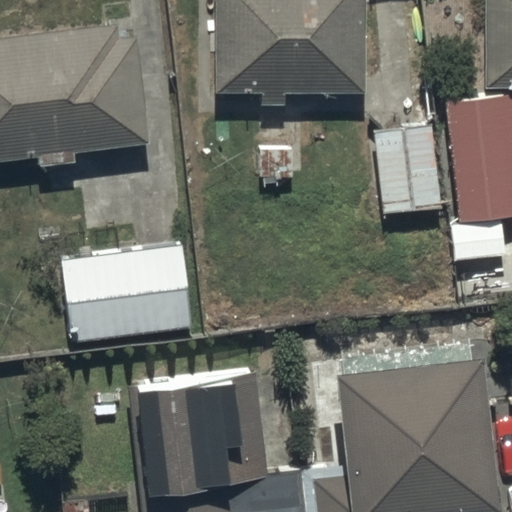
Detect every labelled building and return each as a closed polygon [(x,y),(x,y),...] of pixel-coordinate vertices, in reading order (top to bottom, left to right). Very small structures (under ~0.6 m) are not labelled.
[(213,0),(214,79),(261,79),(261,94),(284,94),(284,79),(367,79),(366,0),(213,0)] [(511,0),(484,0),(484,74),(511,74),(511,0)] [(0,148),(35,145),(37,156),(76,152),(75,140),(149,133),(137,19),(121,20),(120,11),(0,23),(0,148)] [(511,88),(446,96),(460,222),(502,218),(511,216),(511,88)] [(430,115),(375,122),(385,206),(440,199),(430,115)] [(291,145),(258,144),(257,177),(291,178),(291,145)] [(502,218),(450,225),(455,266),(507,260),(502,218)] [(62,246),(70,332),(193,320),(184,234),(62,246)] [(142,511),(305,511),(301,477),(264,481),(250,366),(127,381),(142,511)] [(501,511),(485,368),(338,385),(349,482),(315,486),(318,511),(501,511)]
